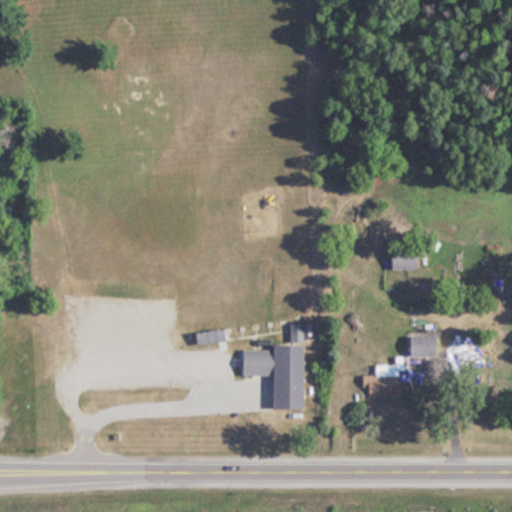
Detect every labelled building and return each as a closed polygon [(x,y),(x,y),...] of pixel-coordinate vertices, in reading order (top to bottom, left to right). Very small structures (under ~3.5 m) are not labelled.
[(421,268),(421,247),(395,247),(395,268),(421,268)] [(304,324),(292,324),(292,340),(304,340),(304,324)] [(200,333),(201,344),(228,341),(227,331),(200,333)] [(439,356),(439,336),(409,336),(409,356),(439,356)] [(306,347),(246,347),(245,375),(277,376),(277,409),(306,409),(306,347)] [(403,356),(396,356),(396,364),(375,364),(375,376),(363,376),(364,396),(403,395),(403,356)]
